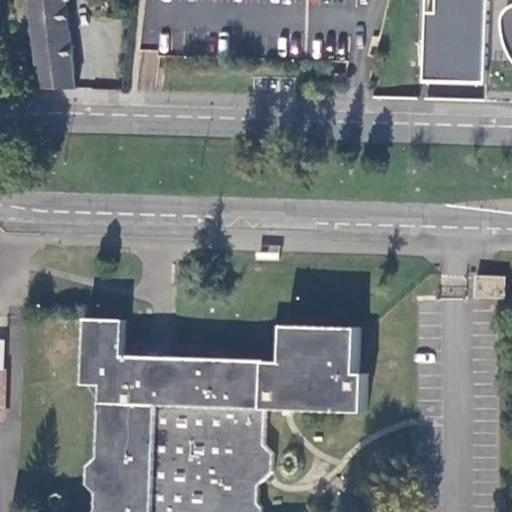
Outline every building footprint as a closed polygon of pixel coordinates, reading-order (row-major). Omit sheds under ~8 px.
[(33,0),(44,88),(76,88),(66,0),(33,0)] [(511,0),(424,0),(423,81),(485,85),(485,0),(511,0),(511,8),(505,14),(503,22),(502,32),(506,47),(511,58),(511,0)] [(256,259),(278,260),(279,251),(257,250),(256,259)] [(508,297),(508,286),(509,275),(480,273),(479,296),(504,296),(508,297)] [(127,319),(89,318),(87,384),(104,384),(102,457),(93,464),(92,482),(101,492),(100,511),(265,511),(266,506),(261,503),(262,486),(276,471),(276,452),(269,443),(271,407),(370,411),(371,372),(363,372),(364,327),(289,324),(288,360),(126,355),(127,319)] [(8,340),(0,339),(0,422),(8,423),(10,368),(7,368),(8,340)]
